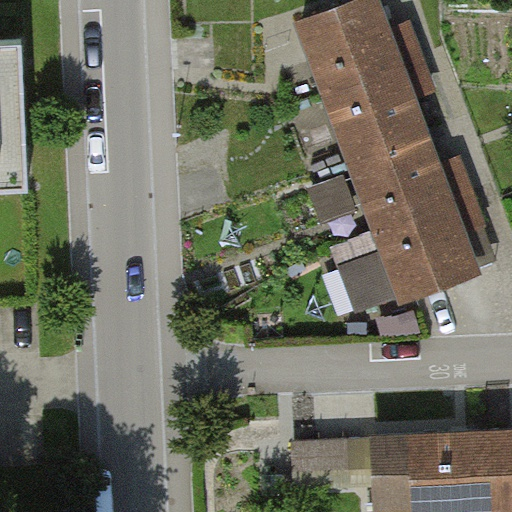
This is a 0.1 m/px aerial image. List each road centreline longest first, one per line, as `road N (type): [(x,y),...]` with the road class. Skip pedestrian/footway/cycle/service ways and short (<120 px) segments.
road 1 (unclassified): [(113,0),(133,381)]
road 2 (residential): [(133,381),(511,365)]
road 3 (unclassified): [(133,381),(141,511)]
